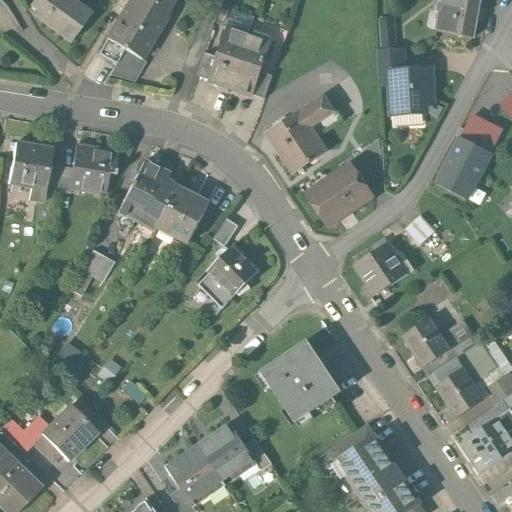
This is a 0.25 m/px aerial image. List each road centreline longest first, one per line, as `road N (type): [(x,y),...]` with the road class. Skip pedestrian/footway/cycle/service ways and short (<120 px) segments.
road 1 (residential): [(312,270),(261,189),(194,135),(83,99),(0,87)]
road 2 (residential): [(71,511),(312,270)]
road 3 (residential): [(312,270),(405,202),(511,15)]
road 4 (residential): [(478,511),(312,270)]
